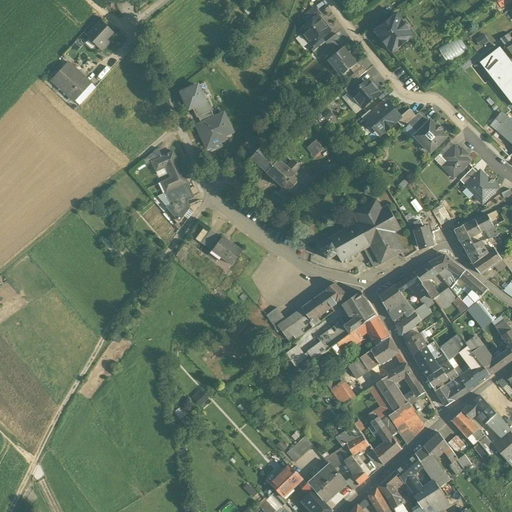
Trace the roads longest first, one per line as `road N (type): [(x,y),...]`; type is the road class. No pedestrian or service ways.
road 1 (residential): [(368,291),(296,262),(216,199),(120,23)]
road 2 (track): [(9,511),(109,326),(165,254)]
road 3 (residential): [(331,0),(396,89),(436,98),(511,171)]
road 4 (residential): [(511,302),(451,245),(368,291)]
road 5 (track): [(0,271),(137,158)]
road 6 (residential): [(444,416),(368,291)]
road 7 (residential): [(444,416),(341,511)]
